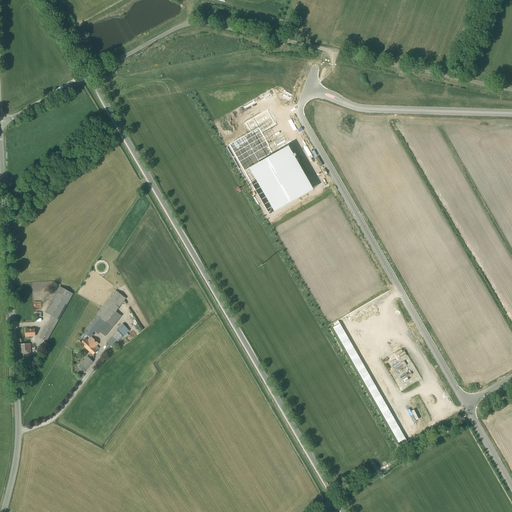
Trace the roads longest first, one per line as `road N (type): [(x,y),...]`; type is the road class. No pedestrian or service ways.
road 1 (unclassified): [(345,511),(89,76)]
road 2 (track): [(511,89),(202,23),(171,30),(89,76)]
road 3 (secondary): [(2,511),(18,415),(0,146)]
road 4 (unclassified): [(465,404),(302,122),(308,87)]
road 5 (unclassified): [(511,113),(371,109),(308,87)]
